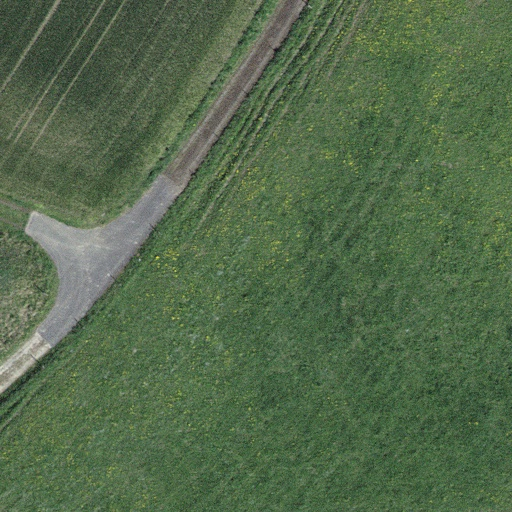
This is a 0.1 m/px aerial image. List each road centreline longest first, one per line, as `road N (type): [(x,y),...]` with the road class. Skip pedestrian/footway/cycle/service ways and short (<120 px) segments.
road 1 (track): [(109,254),(179,171),(291,0)]
road 2 (track): [(0,379),(39,345),(109,254),(0,211)]
